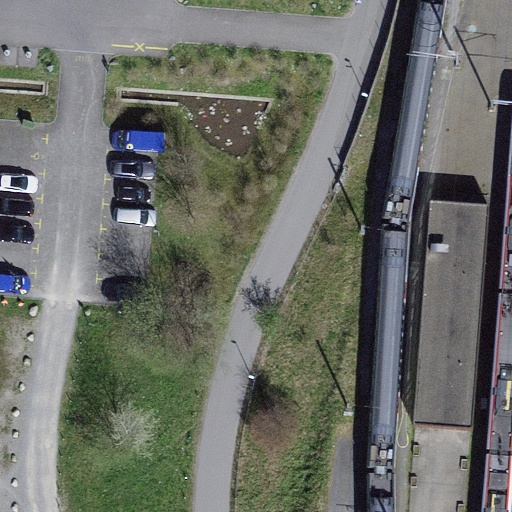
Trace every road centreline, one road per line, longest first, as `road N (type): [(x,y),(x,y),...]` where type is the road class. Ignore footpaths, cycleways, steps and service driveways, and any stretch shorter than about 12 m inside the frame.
road 1 (track): [(75,210),(50,511)]
road 2 (track): [(91,12),(371,35)]
